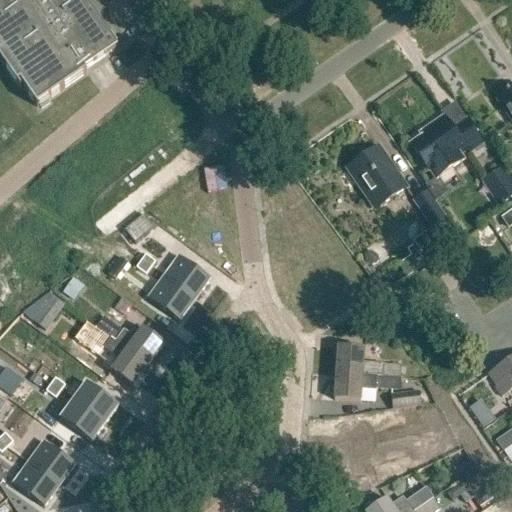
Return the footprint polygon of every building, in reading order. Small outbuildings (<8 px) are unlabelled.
[(23,84),(40,108),(41,107),(38,103),(47,97),(50,101),(89,74),(87,71),(114,53),(77,0),(0,0),(0,57),(22,90),(23,90),(21,85),(23,84)] [(511,89),(496,101),(511,124),(511,89)] [(483,144),(467,122),(453,132),(444,119),(432,127),(435,130),(411,146),(429,172),(456,154),(460,160),(483,144)] [(394,178),(375,151),(348,171),(375,211),(407,189),(397,176),(394,178)] [(511,198),(511,173),(508,167),(483,182),(498,207),(511,198)] [(200,175),(181,189),(189,200),(208,186),(200,175)] [(437,235),(452,224),(430,192),(414,203),(437,235)] [(511,211),(503,217),(511,230),(511,211)] [(145,249),(159,230),(146,220),(132,240),(145,249)] [(316,234),(326,227),(321,221),(311,228),(316,234)] [(283,267),(297,289),(330,267),(315,245),(283,267)] [(141,264),(151,271),(155,264),(146,257),(141,264)] [(164,280),(195,303),(211,282),(179,259),(164,280)] [(136,270),(146,277),(151,271),(141,264),(136,270)] [(344,288),(330,267),(297,289),(312,310),(344,288)] [(180,324),(195,303),(164,280),(148,301),(180,324)] [(365,284),(355,291),(359,298),(369,291),(365,284)] [(62,295),(71,302),(78,291),(69,285),(62,295)] [(116,343),(127,351),(148,366),(164,345),(142,330),(135,339),(123,331),(122,332),(103,319),(96,329),(116,343)] [(108,353),(116,343),(96,329),(89,339),(108,353)] [(111,372),(132,388),(148,366),(127,351),(111,372)] [(341,351),(339,378),(403,381),(404,368),(368,365),(369,353),(341,351)] [(511,391),(511,359),(489,376),(497,388),(495,389),(502,398),(511,391)] [(337,405),(365,407),(366,392),(379,393),(379,390),(408,392),(408,382),(403,381),(339,378),(337,405)] [(51,387),(60,395),(65,388),(56,381),(51,387)] [(87,386),(73,404),(105,427),(118,409),(87,386)] [(56,401),(60,395),(51,387),(46,394),(56,401)] [(389,397),(391,412),(420,409),(418,394),(389,397)] [(469,409),(483,429),(496,421),(481,400),(469,409)] [(92,445),(105,427),(73,404),(60,422),(92,445)] [(375,425),(338,436),(346,461),(383,450),(375,425)] [(408,434),(396,437),(398,445),(410,441),(408,434)] [(0,442),(5,448),(7,451),(13,445),(5,436),(0,440),(0,442)] [(505,437),(496,443),(503,453),(511,446),(505,437)] [(410,441),(398,445),(401,453),(412,449),(410,441)] [(44,445),(28,466),(60,489),(75,468),(44,445)] [(383,450),(346,461),(353,486),(391,475),(383,450)] [(44,510),(60,489),(28,466),(13,487),(44,510)] [(477,476),(447,496),(452,503),(468,492),(479,509),(493,500),(477,476)] [(0,507),(11,498),(1,486),(0,487),(0,507)] [(370,511),(416,511),(433,501),(425,491),(405,505),(402,500),(391,508),(386,501),(370,511)] [(416,511),(439,511),(440,511),(433,501),(416,511)]
